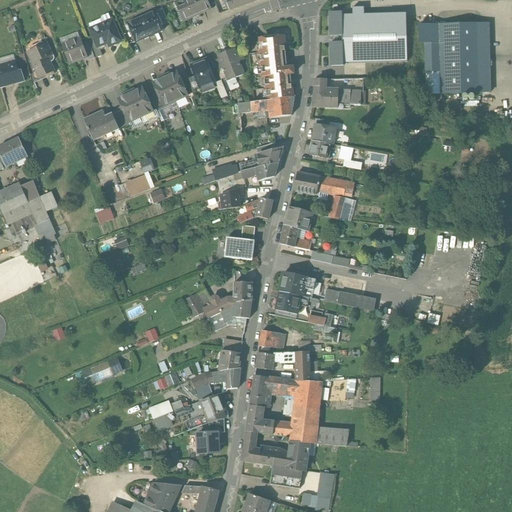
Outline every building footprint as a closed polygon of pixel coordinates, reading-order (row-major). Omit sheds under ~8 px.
[(206,0),(183,0),(182,0),(185,6),(178,9),(184,22),(210,9),(206,0)] [(216,7),(213,0),(206,0),(210,9),(216,7)] [(229,11),(225,0),(221,0),(226,12),(229,11)] [(225,0),(229,11),(259,0),(225,0)] [(407,62),(406,14),(364,15),(364,8),(352,8),(352,15),(342,16),(343,63),(407,62)] [(162,9),(155,12),(161,26),(169,23),(162,9)] [(155,12),(128,24),(135,40),(141,37),(142,40),(163,31),(161,26),(155,12)] [(480,23),(418,25),(419,44),(424,44),(425,73),(440,73),(441,95),(482,94),(480,23)] [(113,24),(106,27),(104,24),(90,30),(95,42),(97,47),(98,47),(107,43),(109,46),(120,42),(113,24)] [(128,24),(120,27),(127,43),(135,40),(128,24)] [(288,29),(272,31),(273,39),(276,38),(278,36),(280,38),(283,38),(285,51),(291,50),(288,29)] [(273,39),(267,40),(264,38),(263,40),(260,41),(261,52),(259,53),(262,78),(264,77),(267,101),(293,98),(291,84),(289,85),(288,74),(294,73),(293,67),(284,68),(282,51),(285,51),(283,38),(280,38),(278,36),(276,38),(273,39)] [(80,38),(62,45),(68,64),(77,61),(78,62),(87,58),(88,58),(83,46),(80,38)] [(98,47),(97,47),(95,42),(89,45),(95,59),(102,56),(98,47)] [(89,43),(83,46),(88,58),(87,58),(88,61),(95,59),(89,45),(89,43)] [(45,45),(27,53),(32,64),(40,80),(46,77),(47,78),(55,75),(53,72),(54,72),(50,63),(51,62),(52,59),(45,45)] [(234,49),(218,55),(219,59),(223,68),(228,82),(245,75),(240,62),(236,53),(234,49)] [(242,50),(236,53),(240,62),(245,60),(242,50)] [(219,59),(213,61),(217,71),(223,68),(219,59)] [(199,63),(190,66),(195,77),(199,89),(199,90),(201,89),(203,93),(213,90),(211,85),(216,83),(207,60),(199,63)] [(15,61),(0,66),(0,86),(17,82),(18,84),(25,82),(22,72),(19,73),(15,61)] [(40,80),(32,64),(27,67),(32,84),(40,80)] [(177,73),(171,75),(169,74),(164,77),(176,102),(187,97),(188,96),(182,83),(177,73)] [(164,77),(159,79),(158,81),(153,84),(158,94),(164,107),(165,107),(176,102),(164,77)] [(195,77),(188,79),(188,80),(192,92),(199,89),(195,77)] [(188,80),(182,83),(188,96),(187,97),(189,99),(194,97),(192,92),(188,80)] [(221,81),(216,83),(222,99),(227,97),(221,81)] [(326,81),(315,81),(315,89),(312,108),(337,109),(337,106),(339,91),(325,90),(326,81)] [(144,88),(130,94),(141,118),(155,112),(144,88)] [(360,91),(339,91),(337,106),(360,107),(360,91)] [(128,123),(141,118),(130,94),(118,99),(128,123)] [(158,94),(152,96),(159,113),(166,110),(165,107),(164,107),(158,94)] [(267,101),(250,103),(251,113),(269,112),(270,119),(291,117),(294,98),(293,98),(267,101)] [(250,103),(238,104),(239,114),(251,113),(250,103)] [(103,111),(84,120),(88,129),(87,130),(88,132),(89,132),(94,142),(113,133),(108,121),(103,111)] [(114,118),(108,121),(113,133),(120,130),(114,118)] [(326,128),(315,126),(312,142),(332,145),(333,146),(336,130),(326,128)] [(18,139),(0,147),(0,157),(5,168),(28,157),(18,139)] [(332,145),(312,142),(312,144),(311,143),(310,150),(311,150),(310,156),(332,160),(334,153),(331,152),(332,145)] [(347,158),(350,148),(343,146),(340,156),(347,158)] [(282,149),(259,156),(261,168),(278,164),(282,149)] [(148,159),(139,162),(144,173),(153,170),(148,159)] [(241,164),(242,172),(261,168),(259,160),(241,164)] [(261,168),(249,171),(249,177),(255,176),(257,174),(259,182),(274,177),(278,164),(261,168)] [(238,173),(237,165),(232,167),(231,165),(211,170),(215,182),(217,182),(232,175),(238,173)] [(238,173),(232,175),(235,181),(249,177),(249,171),(238,173)] [(320,177),(297,173),(293,191),(316,196),(316,194),(320,177)] [(217,182),(221,196),(238,190),(235,181),(232,175),(217,182)] [(143,176),(114,188),(121,201),(150,189),(143,176)] [(347,183),(320,177),(316,194),(334,197),(329,218),(340,221),(348,222),(354,201),(344,199),(347,183)] [(50,218),(34,180),(21,185),(38,224),(50,218)] [(33,214),(20,184),(0,192),(0,207),(8,225),(33,214)] [(242,188),(221,196),(222,203),(225,203),(226,209),(239,208),(237,196),(243,195),(242,188)] [(154,203),(165,199),(161,189),(150,194),(154,203)] [(221,196),(216,197),(217,203),(214,204),(215,211),(226,209),(225,203),(222,203),(221,196)] [(261,200),(245,205),(247,212),(259,208),(261,200)] [(272,201),(261,200),(259,208),(257,217),(268,219),(272,201)] [(314,214),(288,207),(284,226),(298,229),(297,230),(309,232),(314,214)] [(101,224),(115,219),(112,208),(97,213),(101,224)] [(250,213),(238,219),(241,224),(252,219),(250,213)] [(91,234),(105,229),(103,224),(89,229),(91,234)] [(242,226),(241,240),(254,241),(255,228),(242,226)] [(298,229),(284,226),(280,244),(294,247),(295,240),(297,230),(298,229)] [(115,240),(118,250),(130,247),(128,237),(115,240)] [(226,238),(224,258),(252,261),(254,241),(226,238)] [(311,243),(295,240),(294,247),(309,251),(311,243)] [(333,257),(313,252),(311,260),(331,264),(333,257)] [(283,274),(279,293),(301,297),(309,299),(312,300),(316,281),(283,274)] [(252,282),(235,283),(235,304),(251,301),(252,282)] [(327,290),(324,302),(373,313),(376,301),(327,290)] [(301,297),(279,293),(276,310),(297,315),(299,306),(301,297)] [(213,317),(223,313),(232,308),(234,307),(235,295),(229,295),(222,299),(220,295),(216,294),(212,296),(210,300),(212,304),(204,308),(209,319),(210,319),(213,317)] [(309,299),(301,297),(299,306),(307,307),(309,301),(309,299)] [(200,301),(193,304),(199,315),(205,312),(200,301)] [(251,301),(235,304),(234,307),(232,308),(223,313),(229,326),(245,326),(246,319),(249,319),(251,301)] [(314,325),(330,328),(332,317),(322,315),(323,313),(311,311),(308,324),(314,325)] [(213,317),(210,319),(215,332),(229,326),(223,313),(213,317)] [(330,328),(314,325),(313,331),(334,335),(335,329),(330,328)] [(273,333),(262,331),(259,346),(270,348),(271,343),(273,333)] [(279,334),(273,333),(271,343),(277,344),(279,334)] [(242,343),(225,340),(223,352),(240,355),(242,343)] [(240,355),(223,352),(217,373),(229,371),(229,370),(238,369),(240,355)] [(274,355),(258,353),(255,369),(273,370),(274,361),(274,355)] [(296,353),(274,354),(274,355),(274,361),(279,361),(279,363),(297,363),(296,353)] [(309,353),(296,353),(297,363),(297,382),(310,383),(309,353)] [(87,384),(124,372),(120,358),(83,370),(87,384)] [(238,369),(229,370),(229,371),(217,373),(212,373),(214,383),(227,382),(227,390),(238,389),(240,369),(238,369)] [(212,373),(205,374),(191,380),(195,389),(207,384),(214,383),(212,373)] [(310,375),(310,383),(322,382),(328,382),(328,374),(310,375)] [(172,376),(155,381),(157,390),(175,385),(172,376)] [(294,382),(254,376),(250,406),(264,408),(266,408),(267,406),(264,405),(264,403),(267,404),(268,402),(265,401),(267,391),(293,392),(294,382)] [(372,379),(371,401),(380,401),(382,378),(372,379)] [(348,379),(347,392),(356,393),(357,379),(348,379)] [(291,438),(291,443),(309,444),(316,445),(317,429),(322,382),(310,383),(294,382),(293,392),(296,393),(292,427),(291,438)] [(218,395),(189,406),(191,413),(192,416),(204,412),(206,418),(200,420),(202,426),(208,423),(215,421),(224,419),(223,413),(224,410),(218,395)] [(189,406),(154,420),(159,432),(174,426),(172,421),(176,420),(176,419),(191,413),(189,406)] [(264,408),(250,406),(248,416),(246,432),(257,434),(273,436),(275,423),(262,421),(264,408)] [(225,433),(224,419),(215,421),(208,423),(209,434),(217,433),(225,433)] [(292,427),(275,423),(273,436),(285,437),(291,438),(292,427)] [(347,448),(349,433),(317,429),(316,445),(347,448)] [(257,434),(246,432),(241,462),(266,466),(267,451),(256,449),(257,434)] [(197,434),(198,454),(218,453),(217,433),(209,434),(197,434)] [(290,455),(267,451),(266,466),(274,467),(271,485),(300,490),(303,472),(306,472),(309,444),(291,443),(290,455)] [(323,511),(329,511),(335,475),(321,473),(318,497),(311,497),(311,495),(304,494),(303,505),(310,506),(309,508),(316,509),(316,511),(323,511)] [(181,487),(148,484),(137,507),(153,510),(157,511),(169,511),(179,491),(185,493),(202,494),(203,489),(181,487)] [(213,511),(218,493),(203,489),(202,494),(200,503),(197,502),(197,505),(199,505),(197,511),(213,511)] [(265,511),(270,501),(250,494),(245,509),(254,511),(265,511)] [(108,511),(132,511),(134,511),(114,501),(108,511)]
